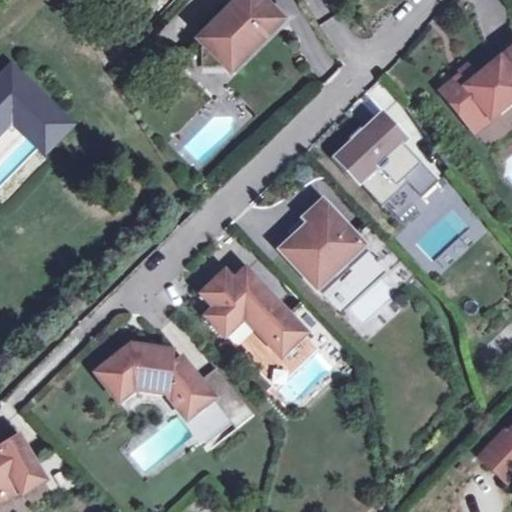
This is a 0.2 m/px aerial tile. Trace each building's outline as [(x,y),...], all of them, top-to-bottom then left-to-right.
[(286,18),(266,0),(239,0),(183,58),(188,63),(203,48),(203,67),(237,67),(286,18)] [(484,112),(497,113),(511,101),(511,50),(477,80),(469,70),(441,92),(468,125),(484,112)] [(12,66),(0,77),(0,84),(21,106),(35,91),(37,89),(12,66)] [(72,127),(35,91),(21,106),(0,84),(0,127),(14,114),(49,150),(72,127)] [(484,112),(468,125),(474,132),(497,113),(484,112)] [(390,125),(382,115),(360,135),(357,131),(347,139),(350,143),(333,159),(356,186),(360,182),(378,202),(401,182),(407,190),(425,174),(400,146),(405,142),(390,125)] [(425,174),(407,190),(418,201),(435,185),(425,174)] [(366,251),(386,272),(401,260),(366,222),(351,235),(322,204),(305,220),(309,225),(281,251),(320,294),(337,279),(328,270),(341,257),(350,267),(366,251)] [(337,279),(320,294),(340,316),(385,273),(386,272),(366,251),(350,267),(341,257),(328,270),(337,279)] [(386,272),(385,273),(401,290),(416,275),(401,260),(386,272)] [(245,272),(237,263),(224,274),(233,284),(245,272)] [(224,274),(202,295),(216,309),(213,313),(208,318),(225,337),(244,318),(281,356),(304,333),(245,272),(233,284),(224,274)] [(216,309),(202,295),(199,298),(213,313),(216,309)] [(244,318),(225,337),(276,389),(283,382),(312,355),(319,348),(304,333),(281,356),(244,318)] [(166,394),(186,419),(211,398),(231,423),(235,428),(253,415),(214,367),(197,381),(180,359),(174,365),(168,365),(170,352),(157,350),(143,348),(136,354),(130,347),(96,374),(118,402),(134,390),(166,394)] [(511,436),(507,442),(502,438),(482,459),(507,483),(511,478),(511,436)] [(0,500),(7,496),(6,496),(18,489),(22,495),(44,483),(53,498),(73,487),(50,448),(18,438),(0,449),(0,500)]
